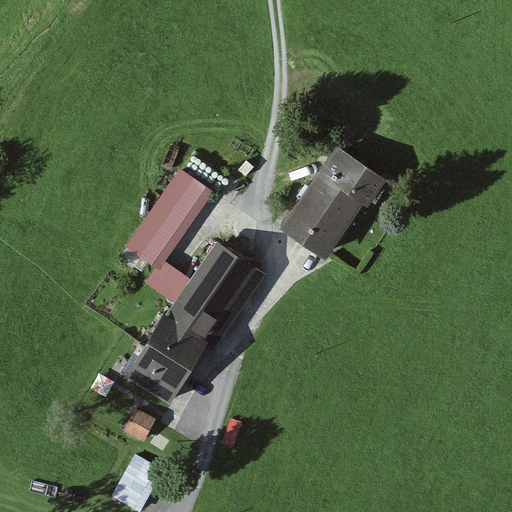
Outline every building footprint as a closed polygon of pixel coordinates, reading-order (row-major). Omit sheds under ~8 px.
[(371,180),(333,154),(284,223),(322,249),(371,180)] [(207,193),(180,173),(128,245),(155,264),(207,193)] [(248,277),(216,255),(135,373),(161,391),(193,344),(201,345),(248,277)] [(141,394),(128,417),(148,427),(160,404),(141,394)] [(146,497),(166,458),(138,445),(119,484),(146,497)]
